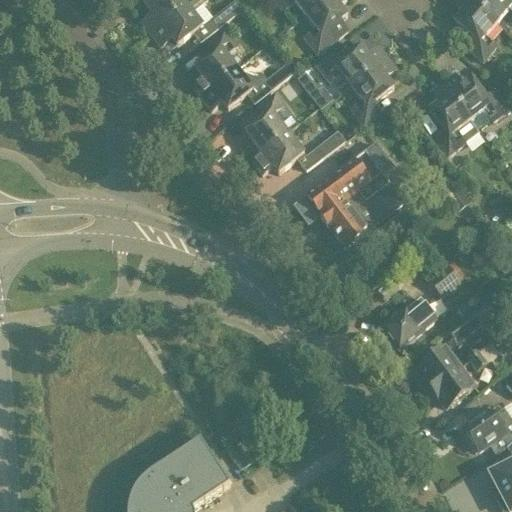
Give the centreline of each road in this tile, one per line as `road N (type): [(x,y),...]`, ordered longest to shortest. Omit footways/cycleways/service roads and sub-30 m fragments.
road 1 (residential): [(222,264),(314,352),(404,511)]
road 2 (residential): [(119,211),(101,76),(49,0)]
road 3 (residential): [(0,251),(122,244)]
